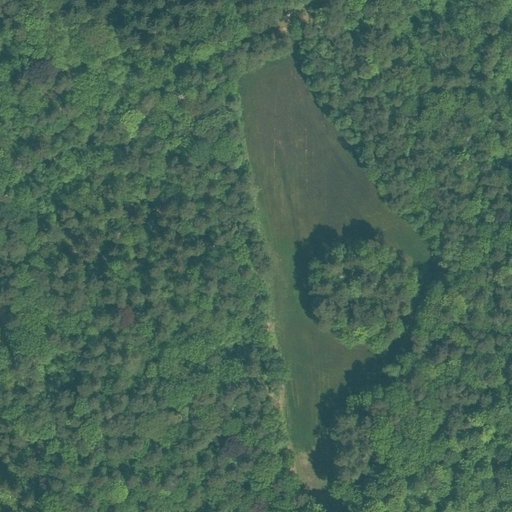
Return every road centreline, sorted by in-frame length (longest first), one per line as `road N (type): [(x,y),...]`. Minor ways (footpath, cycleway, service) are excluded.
road 1 (track): [(0,154),(298,0)]
road 2 (unclassified): [(49,511),(0,306)]
